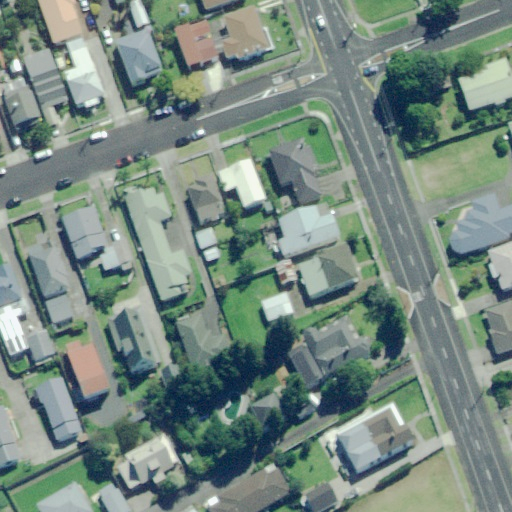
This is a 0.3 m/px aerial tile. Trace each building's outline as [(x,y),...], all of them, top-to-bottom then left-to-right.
[(16,7),(13,0),(4,0),(0,2),(6,20),(14,18),(11,8),(16,7)] [(36,0),(54,48),(82,38),(70,2),(74,0),(36,0)] [(245,0),(202,0),(207,13),(245,0)] [(221,43),(228,63),(237,60),(238,62),(268,52),(255,11),(224,21),(230,40),(221,43)] [(148,28),(145,17),(130,22),(134,32),(148,28)] [(218,62),(206,25),(177,34),(189,71),(218,62)] [(163,77),(147,33),(116,45),(132,88),(163,77)] [(92,69),(83,43),(66,48),(75,73),(63,77),(75,110),(84,107),(86,113),(98,109),(96,103),(105,99),(94,68),(92,69)] [(67,105),(48,54),(23,63),(48,131),(59,127),(53,111),(67,105)] [(469,113),(493,105),(494,108),(507,103),(506,101),(511,98),(511,79),(506,61),(485,68),(487,72),(459,82),(469,113)] [(0,88),(9,86),(3,66),(0,66),(0,88)] [(2,98),(8,113),(4,115),(9,128),(13,127),(15,132),(40,122),(28,89),(2,98)] [(306,156),(302,144),(268,157),(280,188),(292,183),(301,207),(322,199),(312,172),(317,170),(310,154),(306,156)] [(265,204),(250,164),(217,177),(225,196),(236,191),(244,212),(265,204)] [(226,216),(211,179),(187,189),(202,226),(226,216)] [(155,201),(152,192),(124,202),(161,306),(180,299),(178,291),(187,288),(184,280),(192,278),(183,254),(171,259),(159,226),(171,221),(163,198),(155,201)] [(448,242),(452,254),(459,257),(509,239),(508,236),(511,234),(511,208),(499,213),(494,198),(470,206),(475,219),(455,226),(458,234),(452,236),(448,242)] [(282,204),(273,207),(277,219),(287,215),(282,204)] [(328,209),(316,213),(281,225),(268,230),(274,247),(279,246),(284,261),(340,242),(332,219),(328,209)] [(95,212),(63,223),(76,263),(93,258),(92,254),(107,249),(95,212)] [(214,247),(211,233),(196,237),(200,251),(214,247)] [(110,247),(112,252),(104,254),(109,271),(116,269),(118,275),(135,270),(127,242),(110,247)] [(511,245),(489,253),(493,266),(490,267),(494,280),(498,279),(503,292),(511,289),(511,245)] [(359,283),(347,248),(317,258),(319,264),(300,270),(310,300),(359,283)] [(43,256),(40,249),(27,254),(45,301),(71,292),(56,251),(43,256)] [(219,260),(216,250),(204,255),(207,264),(219,260)] [(102,272),(98,260),(85,265),(89,277),(102,272)] [(297,283),(290,264),(269,272),(272,277),(265,280),(268,289),(280,284),(282,289),(297,283)] [(20,294),(10,270),(0,273),(0,335),(9,360),(28,353),(15,320),(27,315),(32,314),(24,293),(20,294)] [(294,316),(287,297),(261,306),(267,325),(294,316)] [(73,319),(65,299),(44,306),(52,327),(73,319)] [(511,304),(484,314),(499,356),(511,351),(511,304)] [(161,366),(143,315),(110,327),(120,354),(123,353),(131,377),(161,366)] [(209,336),(204,318),(178,326),(192,376),(234,365),(225,331),(209,336)] [(360,346),(349,324),(312,342),(310,337),(286,350),(307,391),(372,358),(365,343),(360,346)] [(55,357),(47,335),(26,343),(35,365),(55,357)] [(81,353),(79,346),(66,350),(85,405),(110,397),(93,349),(81,353)] [(181,389),(177,371),(160,375),(164,393),(181,389)] [(81,435),(62,382),(38,391),(57,444),(81,435)] [(263,435),(267,433),(269,436),(284,429),(283,426),(286,424),(275,400),(252,411),(263,435)] [(405,432),(393,408),(337,437),(357,476),(416,445),(408,430),(405,432)] [(0,469),(21,462),(3,412),(0,412),(0,469)] [(180,468),(165,439),(125,460),(128,465),(115,472),(128,495),(153,482),(157,488),(165,483),(162,477),(180,468)] [(195,467),(188,454),(181,458),(188,471),(195,467)] [(263,511),(291,497),(278,473),(267,479),(264,474),(216,501),(219,506),(210,511),(263,511)] [(345,484),(349,492),(356,489),(358,492),(375,484),(369,473),(345,484)] [(433,511),(443,509),(432,477),(406,486),(411,499),(402,502),(405,511),(433,511)] [(128,511),(114,485),(98,494),(107,511),(128,511)] [(88,511),(77,488),(38,508),(39,511),(88,511)]
